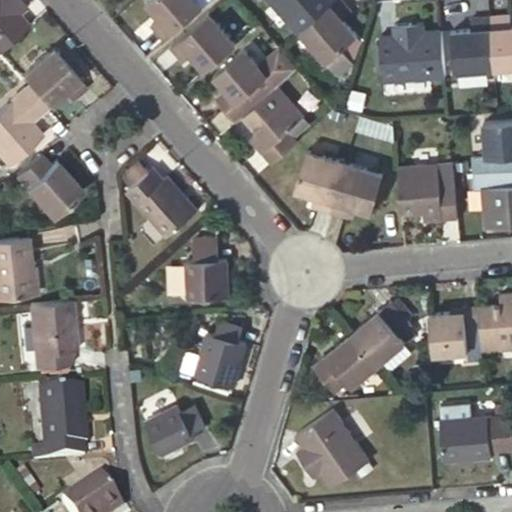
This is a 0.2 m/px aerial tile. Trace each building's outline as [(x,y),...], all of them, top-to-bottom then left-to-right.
[(0,0),(0,47),(29,23),(19,11),(26,5),(22,0),(0,0)] [(151,24),(165,38),(204,4),(200,0),(147,0),(160,16),(151,24)] [(315,15),(332,0),(271,0),(288,19),(305,4),(315,15)] [(332,0),(315,15),(300,27),(326,58),(337,73),(353,60),(341,46),(357,32),(344,17),(352,10),(343,0),(332,0)] [(210,11),(171,45),(184,61),(193,54),(206,68),(236,41),(210,11)] [(510,13),(491,15),(495,66),(511,64),(511,24),(510,13)] [(495,66),(491,15),(471,17),(472,28),(452,30),(455,70),(495,66)] [(414,32),(425,30),(424,21),(413,22),(414,32)] [(446,73),(442,29),(425,30),(414,32),(413,22),(395,23),(395,33),(380,34),(381,43),(383,70),(384,79),(446,73)] [(377,71),(383,70),(381,43),(375,43),(377,71)] [(238,120),(244,114),(278,83),(298,65),(280,45),(259,63),(243,46),(214,73),(228,88),(217,98),(238,120)] [(29,81),(49,103),(64,89),(72,98),(87,85),(52,46),(22,73),(29,81)] [(36,114),(49,103),(29,81),(0,106),(0,153),(9,163),(43,133),(27,116),(33,111),(36,114)] [(251,136),(272,161),(296,140),(293,135),(287,129),(304,114),(305,113),(278,83),(244,114),(258,129),(251,136)] [(304,114),(287,129),(293,135),(310,121),(304,114)] [(473,171),(511,167),(511,117),(484,120),(487,154),(472,156),(473,171)] [(312,204),(330,209),(345,160),(306,149),(295,188),(315,194),(312,204)] [(40,152),(16,173),(53,215),(84,188),(57,158),(51,163),(40,152)] [(345,160),(330,209),(350,215),(353,205),(372,210),(384,171),(345,160)] [(149,169),(142,161),(125,176),(132,184),(149,169)] [(398,165),(402,210),(423,209),(424,218),(458,215),(453,161),(398,165)] [(149,169),(132,184),(127,189),(168,234),(198,208),(167,174),(164,177),(154,165),(149,169)] [(511,167),(473,171),(475,187),(483,187),(486,225),(511,222),(511,167)] [(27,234),(0,237),(0,296),(34,293),(27,234)] [(195,242),(196,258),(218,257),(218,241),(195,242)] [(218,257),(196,258),(187,258),(188,296),(228,295),(227,257),(218,257)] [(500,303),(480,304),(484,349),(511,346),(511,291),(500,293),(500,303)] [(397,298),(393,301),(411,322),(415,319),(397,298)] [(78,348),(72,299),(29,303),(35,366),(40,366),(68,363),(72,363),(70,348),(78,348)] [(392,299),(353,331),(379,362),(406,340),(401,333),(413,324),(411,322),(393,301),(392,299)] [(464,310),(430,313),(434,353),(467,350),(468,360),(484,358),(484,349),(480,304),(463,305),(464,310)] [(222,317),(217,332),(239,338),(243,324),(222,317)] [(239,338),(217,332),(208,329),(195,372),(234,384),(247,340),(239,338)] [(379,362),(353,331),(315,363),(336,388),(347,378),(352,385),(379,362)] [(68,363),(40,366),(40,374),(68,371),(68,363)] [(30,447),(32,460),(50,458),(70,457),(84,455),(82,442),(86,442),(84,419),(77,420),(73,385),(37,389),(43,446),(30,447)] [(84,419),(80,385),(73,385),(77,420),(84,419)] [(333,406),(296,433),(305,445),(296,451),(308,466),(316,460),(332,484),(369,458),(333,406)] [(195,436),(188,415),(186,408),(151,420),(162,455),(198,443),(195,436)] [(203,410),(188,415),(195,436),(210,432),(203,410)] [(511,446),(509,412),(440,419),(443,459),(493,455),(492,449),(511,447),(511,446)] [(98,472),(60,498),(69,511),(111,511),(121,506),(98,472)]
